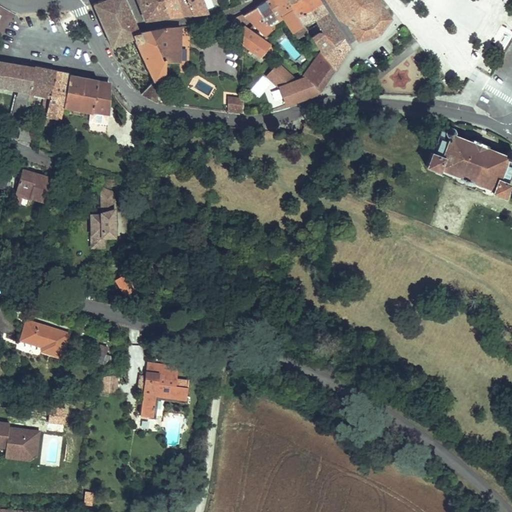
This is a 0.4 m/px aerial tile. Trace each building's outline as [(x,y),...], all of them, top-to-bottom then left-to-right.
[(162,59),(149,30),(139,32),(125,0),(102,0),(92,4),(111,48),(134,42),(151,79),(133,86),(136,90),(143,95),(159,102),(165,81),(166,64),(166,59),(162,59)] [(169,17),(163,0),(158,0),(140,6),(145,19),(169,17)] [(180,16),(175,0),(163,0),(169,17),(180,16)] [(193,15),(188,0),(175,0),(180,16),(193,15)] [(188,0),(193,15),(206,13),(200,0),(188,0)] [(299,17),(292,4),(289,0),(269,0),(258,6),(270,31),(274,29),(272,24),(282,18),(289,34),(304,26),(299,17)] [(320,4),(317,0),(298,0),(292,4),(299,17),(320,4)] [(326,0),(328,2),(338,19),(348,26),(350,29),(359,41),(379,34),(390,20),(385,13),(384,12),(381,7),(380,5),(378,0),(326,0)] [(320,4),(299,17),(304,26),(313,20),(326,12),(320,4)] [(262,43),(270,31),(258,6),(243,14),(252,25),(249,32),(262,43)] [(343,38),(326,12),(313,20),(323,34),(312,39),(320,52),(323,56),(324,57),(343,38)] [(252,25),(243,14),(233,19),(232,23),(242,26),(242,43),(256,60),(260,55),(268,48),(262,43),(249,32),(252,25)] [(242,26),(232,23),(233,44),(242,43),(242,26)] [(180,63),(180,26),(166,27),(149,30),(162,59),(166,59),(166,64),(180,63)] [(334,70),(349,47),(343,38),(324,57),(334,70)] [(265,60),(273,52),(268,48),(260,55),(265,60)] [(260,55),(256,60),(261,64),(265,60),(260,55)] [(334,70),(324,57),(323,56),(304,79),(318,92),(320,91),(334,70)] [(28,93),(33,68),(0,62),(0,87),(18,91),(11,123),(15,124),(14,129),(19,131),(20,126),(28,93)] [(46,112),(55,72),(33,68),(28,93),(42,96),(39,110),(46,112)] [(316,95),(318,92),(304,79),(295,84),(276,68),(266,80),(279,91),(286,108),(290,106),(302,101),(309,98),(316,95)] [(62,108),(68,75),(55,72),(46,112),(45,116),(50,117),(60,120),(62,108)] [(109,115),(109,86),(107,82),(68,75),(62,108),(93,113),(91,129),(99,130),(107,131),(107,129),(109,115)] [(196,75),(189,86),(206,97),(213,87),(196,75)] [(243,99),(227,100),(226,111),(243,113),(243,99)] [(45,116),(46,112),(39,110),(37,122),(43,124),(45,116)] [(48,128),(50,117),(45,116),(43,124),(42,126),(48,128)] [(30,142),(33,129),(20,126),(19,131),(17,139),(30,142)] [(511,156),(511,150),(452,131),(445,153),(432,148),(426,167),(443,172),(444,169),(496,185),(495,190),(509,195),(511,185),(511,179),(505,178),(511,156)] [(52,178),(23,169),(17,190),(32,194),(31,197),(45,201),(52,178)] [(0,187),(5,189),(9,172),(0,170),(0,187)] [(114,211),(113,193),(101,188),(100,214),(90,214),(90,234),(101,236),(114,239),(114,238),(115,222),(114,211)] [(32,194),(17,190),(13,201),(21,203),(23,197),(30,199),(31,197),(32,194)] [(133,191),(132,203),(151,203),(150,190),(133,191)] [(95,241),(90,241),(90,247),(103,247),(103,237),(101,236),(98,240),(95,241)] [(130,270),(121,271),(123,286),(132,286),(130,270)] [(66,324),(23,313),(18,332),(40,338),(39,343),(60,348),(61,342),(66,324)] [(109,354),(111,343),(102,341),(100,352),(109,354)] [(184,377),(154,372),(154,363),(141,360),(133,403),(150,406),(154,386),(182,391),(184,377)] [(117,364),(101,361),(98,379),(113,382),(117,364)] [(10,418),(0,416),(0,440),(1,440),(2,434),(7,434),(5,441),(5,443),(20,446),(19,449),(30,451),(32,441),(37,438),(39,428),(9,422),(10,418)] [(5,443),(3,451),(30,455),(35,452),(37,438),(32,441),(30,451),(19,449),(20,446),(5,443)] [(92,490),(84,489),(81,504),(89,505),(92,490)]
